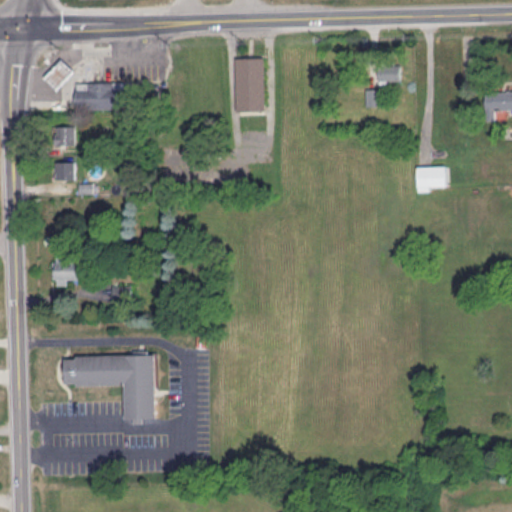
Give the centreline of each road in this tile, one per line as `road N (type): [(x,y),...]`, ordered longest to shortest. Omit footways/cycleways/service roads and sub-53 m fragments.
road 1 (tertiary): [(26,27),(511,13)]
road 2 (tertiary): [(25,511),(18,103),(26,27)]
